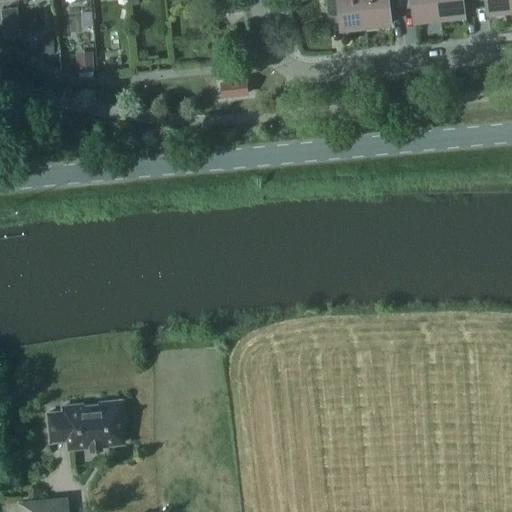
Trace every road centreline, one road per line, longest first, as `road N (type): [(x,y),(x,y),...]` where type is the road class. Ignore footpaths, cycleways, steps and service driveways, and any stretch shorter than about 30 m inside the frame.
road 1 (tertiary): [(0,183),(511,138)]
road 2 (residential): [(291,71),(511,51)]
